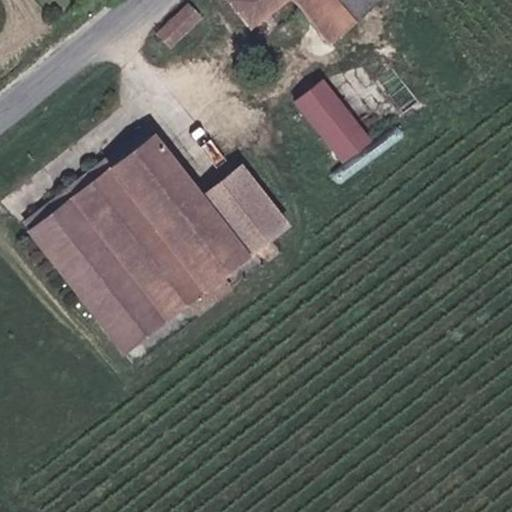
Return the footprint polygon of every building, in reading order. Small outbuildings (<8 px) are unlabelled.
[(368,20),(351,0),(235,0),(256,25),(287,0),(303,0),(340,44),(368,20)] [(351,0),(368,20),(390,1),(389,0),(351,0)] [(206,21),(194,10),(180,23),(193,34),(206,21)] [(179,47),(193,34),(180,23),(167,36),(179,47)] [(334,82),(307,102),(355,163),(383,141),(334,82)] [(37,227),(157,134),(152,127),(32,219),(37,227)] [(223,274),(238,263),(274,236),(289,224),(246,166),(204,196),(157,134),(37,227),(131,346),(194,296),(203,308),(215,300),(205,287),(223,274)] [(285,252),(274,236),(238,263),(250,278),(285,252)] [(205,287),(215,300),(232,287),(223,274),(205,287)]
